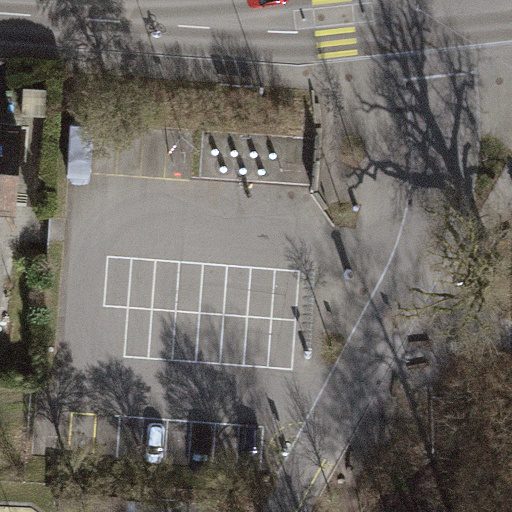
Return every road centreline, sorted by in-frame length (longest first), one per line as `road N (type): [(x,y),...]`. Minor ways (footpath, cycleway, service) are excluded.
road 1 (unclassified): [(287,511),(421,251),(449,152),(432,7)]
road 2 (secondary): [(0,14),(180,26),(432,7)]
